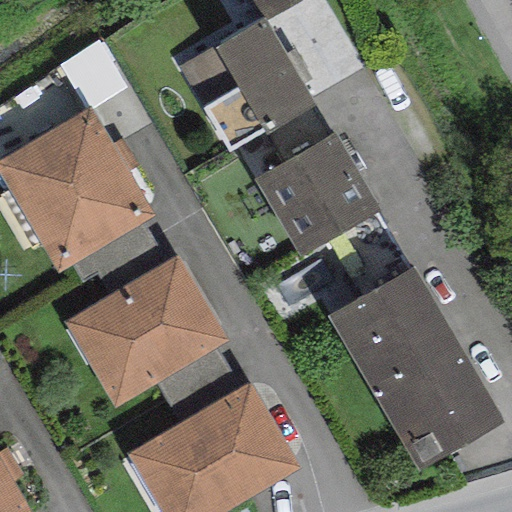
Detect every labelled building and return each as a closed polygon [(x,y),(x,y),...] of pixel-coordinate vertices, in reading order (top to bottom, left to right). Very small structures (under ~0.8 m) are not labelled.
[(251,0),(262,18),(265,22),(301,0),(251,0)] [(262,18),(180,67),(205,109),(203,110),(229,153),(314,103),(265,22),(262,18)] [(90,108),(0,159),(0,176),(57,275),(72,267),(144,226),(155,219),(128,173),(136,169),(119,141),(112,145),(90,108)] [(335,134),(254,181),(298,259),(380,212),(335,134)] [(110,298),(167,266),(144,226),(72,267),(81,283),(97,274),(110,298)] [(110,298),(64,325),(114,409),(157,384),(215,350),(227,343),(178,259),(167,266),(110,298)] [(412,268),(328,317),(419,473),(503,424),(412,268)] [(239,391),(215,350),(157,384),(180,425),(239,391)] [(180,425),(126,456),(158,511),(226,511),(301,469),(252,383),(239,391),(180,425)] [(0,511),(30,511),(13,482),(22,477),(6,448),(0,451),(0,511)]
